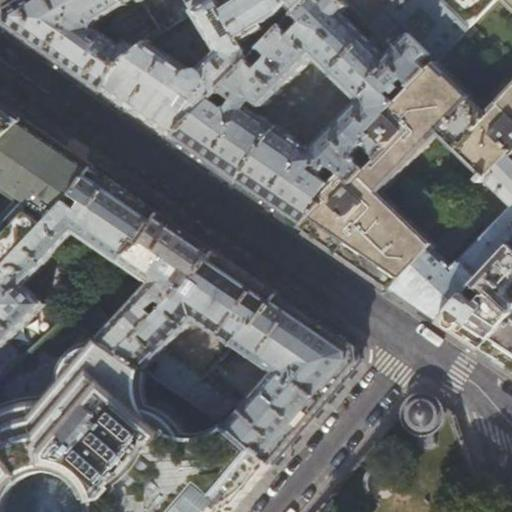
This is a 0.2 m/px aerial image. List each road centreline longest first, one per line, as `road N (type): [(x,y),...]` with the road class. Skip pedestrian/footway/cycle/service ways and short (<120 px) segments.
road 1 (tertiary): [(414,341),(0,60)]
road 2 (residential): [(414,341),(269,511)]
